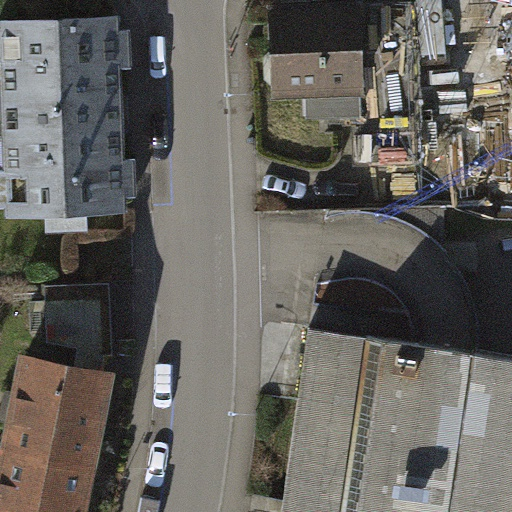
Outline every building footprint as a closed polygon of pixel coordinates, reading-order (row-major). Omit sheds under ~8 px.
[(310,94),(310,118),(366,118),(367,3),(272,3),(272,93),(310,94)] [(110,7),(0,11),(0,200),(0,208),(36,206),(37,223),(81,221),(80,202),(120,201),(120,193),(129,192),(127,152),(119,153),(115,56),(123,56),(122,23),(111,24),(110,7)] [(511,511),(511,359),(492,357),(309,330),(281,511),(511,511)] [(0,405),(0,442),(90,462),(111,364),(13,343),(0,405)] [(78,511),(90,462),(0,442),(0,511),(78,511)]
